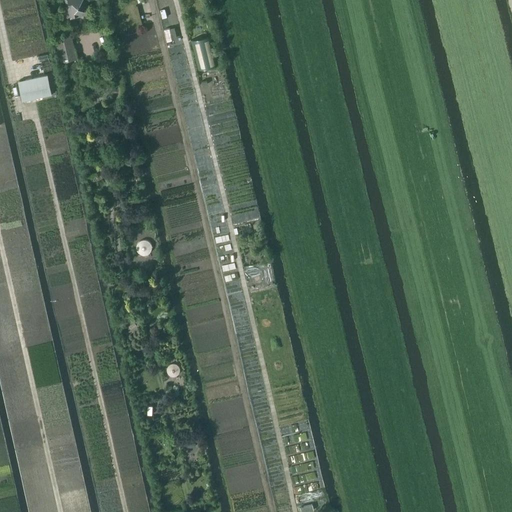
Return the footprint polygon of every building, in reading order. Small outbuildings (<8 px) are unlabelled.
[(88,12),(84,0),(64,0),(66,5),(67,5),(70,16),(88,12)] [(169,28),(163,29),(166,41),(172,40),(169,28)] [(56,37),(62,61),(78,57),(72,33),(56,37)] [(197,70),(219,64),(211,35),(190,40),(197,70)] [(19,82),(24,101),(53,94),(48,75),(19,82)] [(136,246),(136,247),(136,248),(136,249),(136,250),(137,251),(138,252),(138,253),(139,253),(140,254),(141,254),(142,255),(144,255),(147,254),(149,253),(150,252),(151,251),(151,250),(151,249),(152,248),(152,247),(151,246),(151,244),(151,243),(150,243),(149,242),(149,241),(148,240),(147,240),(146,239),(145,239),(144,239),(143,239),(141,240),(140,240),(139,240),(139,241),(138,242),(137,243),(137,244),(136,245),(136,246)] [(166,369),(166,370),(166,371),(167,372),(167,373),(168,373),(168,374),(169,375),(172,376),(175,376),(177,374),(178,374),(179,373),(179,372),(179,371),(180,370),(180,369),(180,368),(179,367),(179,366),(178,365),(178,364),(177,364),(176,363),(175,363),(174,363),(173,363),(172,363),(171,363),(170,363),(169,364),(168,364),(168,365),(167,366),(167,367),(166,368),(166,369)]
